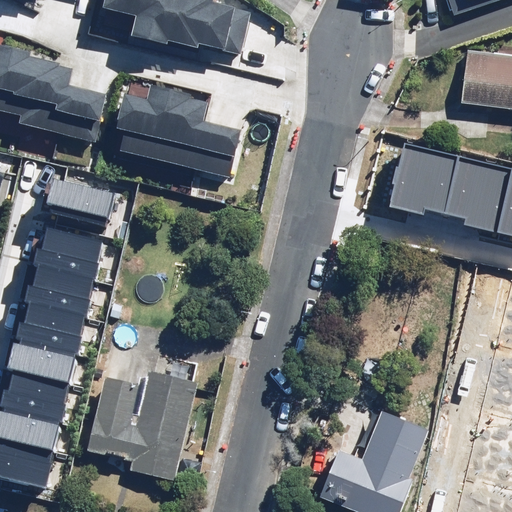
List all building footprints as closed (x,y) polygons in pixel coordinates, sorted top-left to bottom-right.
[(175,39),(231,51),(240,7),(219,3),(220,0),(110,0),(109,9),(142,16),(137,38),(173,46),(175,39)] [(444,0),(416,0),(419,24),(447,21),(444,0)] [(23,125),(102,142),(113,95),(77,87),(82,67),(37,57),(39,51),(1,42),(0,46),(0,108),(26,115),(23,125)] [(511,55),(464,50),(459,103),(511,107),(511,55)] [(130,132),(126,148),(235,176),(246,132),(208,122),(213,105),(192,99),(193,94),(155,85),(151,99),(130,94),(121,130),(130,132)] [(0,167),(0,196),(2,197),(9,170),(0,167)] [(61,180),(55,208),(114,221),(120,193),(61,180)] [(507,215),(465,205),(455,251),(496,260),(507,215)] [(51,230),(0,441),(0,468),(48,480),(105,243),(51,230)] [(180,480),(200,385),(154,376),(151,387),(108,378),(93,451),(135,459),(132,470),(180,480)] [(501,398),(455,397),(455,442),(446,442),(437,480),(442,482),(428,511),(478,511),(490,488),(511,494),(511,450),(498,448),(501,398)] [(322,500),(355,511),(406,511),(419,479),(415,477),(432,430),(381,412),(364,458),(341,449),(322,500)]
